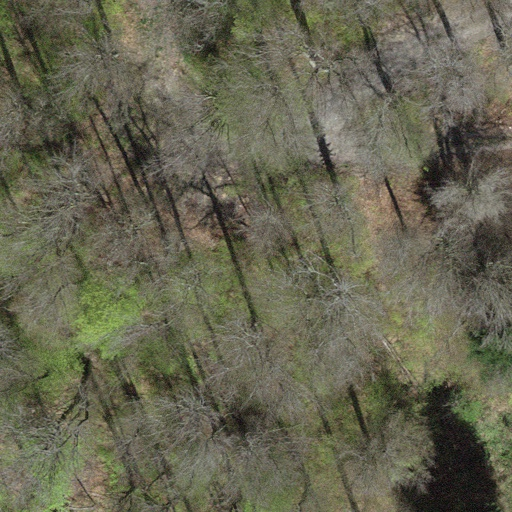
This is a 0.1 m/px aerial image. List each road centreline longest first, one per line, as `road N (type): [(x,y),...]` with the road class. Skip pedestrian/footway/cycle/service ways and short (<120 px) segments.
road 1 (track): [(0,138),(241,156),(416,53),(511,11)]
road 2 (track): [(241,156),(511,139)]
